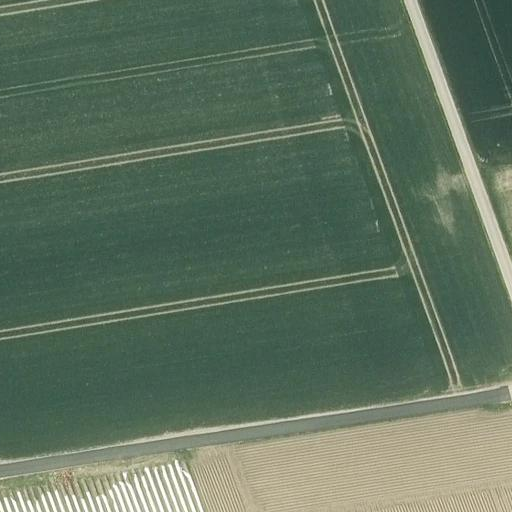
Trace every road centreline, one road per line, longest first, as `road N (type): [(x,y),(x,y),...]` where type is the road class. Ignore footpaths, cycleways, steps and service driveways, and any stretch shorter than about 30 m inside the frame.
road 1 (track): [(0,474),(511,392)]
road 2 (track): [(408,0),(511,285)]
